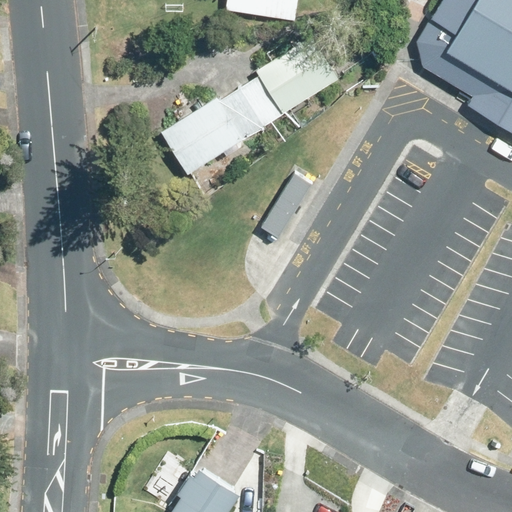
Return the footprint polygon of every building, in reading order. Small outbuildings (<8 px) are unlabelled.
[(230,0),(229,7),(297,17),(299,0),(230,0)] [(426,64),(511,115),(511,0),(441,0),(419,38),(426,64)] [(263,73),(243,86),(267,123),(342,76),(314,33),(260,67),(263,73)] [(242,145),(240,140),(267,123),(243,86),(222,99),(218,94),(164,129),(191,171),(226,149),(229,153),(242,145)] [(184,493),(171,511),(229,511),(244,490),(203,464),(198,472),(194,470),(181,491),(184,493)]
